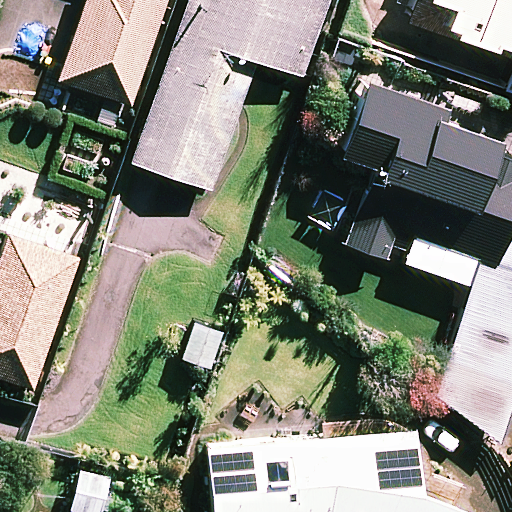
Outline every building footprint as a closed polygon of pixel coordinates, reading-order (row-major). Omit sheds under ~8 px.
[(131,91),(161,0),(84,0),(58,78),(100,92),(92,117),(118,126),(131,91)] [(324,0),(183,0),(128,159),(208,187),(253,57),(299,73),(324,0)] [(511,0),(413,0),(409,14),(511,48),(511,64),(504,88),(511,90),(511,0)] [(429,98),(359,76),(336,150),(370,160),(345,241),(388,255),(396,228),(478,254),(435,392),(496,436),(511,386),(511,258),(502,256),(511,225),(511,155),(489,148),(494,132),(425,111),(429,98)] [(57,254),(0,234),(0,331),(28,341),(57,254)] [(220,327),(193,318),(180,356),(208,365),(220,327)] [(410,481),(405,420),(199,436),(205,511),(452,511),(457,498),(410,481)] [(97,511),(106,472),(78,465),(68,508),(86,511),(97,511)]
